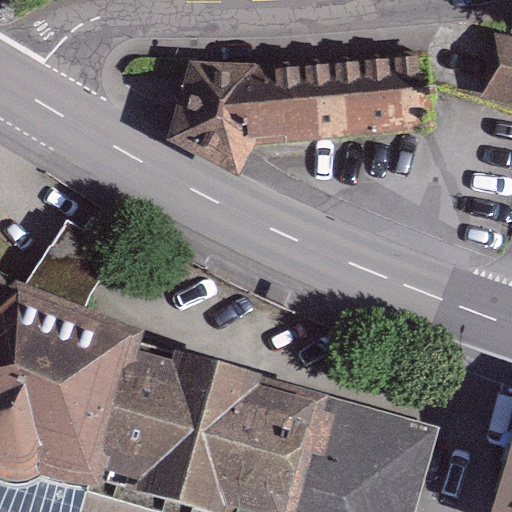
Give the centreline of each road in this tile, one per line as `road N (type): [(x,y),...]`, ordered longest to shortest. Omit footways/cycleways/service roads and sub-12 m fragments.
road 1 (secondary): [(505,323),(388,280),(176,180),(23,93)]
road 2 (residential): [(442,0),(281,15),(97,19),(59,41),(23,93)]
road 3 (residential): [(445,511),(505,323)]
